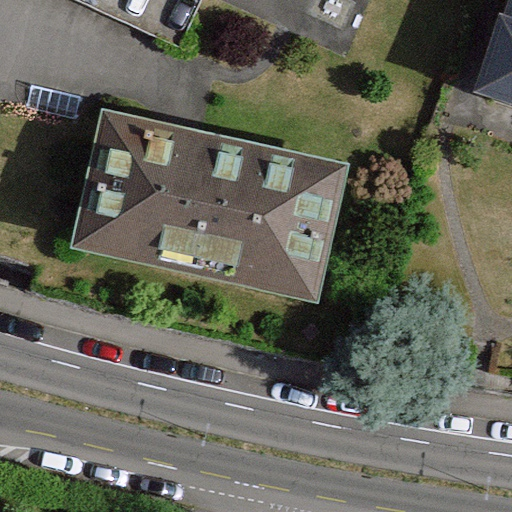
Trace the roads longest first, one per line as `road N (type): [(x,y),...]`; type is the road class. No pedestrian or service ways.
road 1 (secondary): [(511,461),(236,409),(0,344)]
road 2 (secondary): [(0,417),(403,511)]
